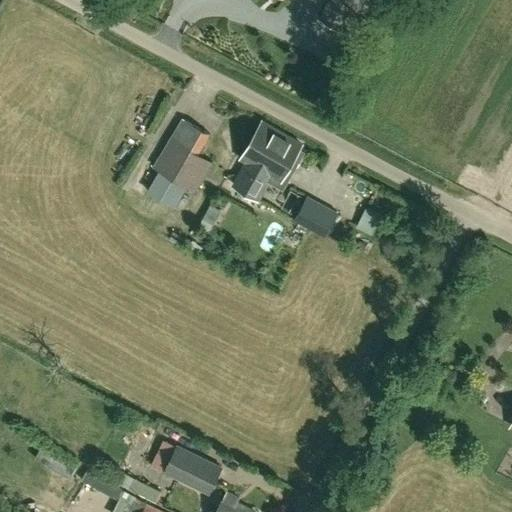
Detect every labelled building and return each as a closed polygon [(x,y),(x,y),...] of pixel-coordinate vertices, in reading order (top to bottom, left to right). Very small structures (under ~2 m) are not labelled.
[(184,118),(171,138),(153,168),(196,192),(213,162),(199,154),(211,134),(184,118)] [(302,145),(262,122),(241,158),(249,162),(235,186),(257,199),(268,180),(283,189),(304,152),(299,149),(302,145)] [(325,236),(338,213),(308,196),(295,220),(325,236)] [(356,227),(373,235),(383,215),(366,207),(356,227)] [(210,495),(224,467),(177,444),(163,472),(210,495)] [(123,490),(90,472),(88,471),(87,472),(82,481),(118,500),(123,490)] [(255,511),(236,502),(239,497),(227,492),(217,511),(255,511)] [(164,511),(136,497),(130,508),(128,511),(164,511)]
